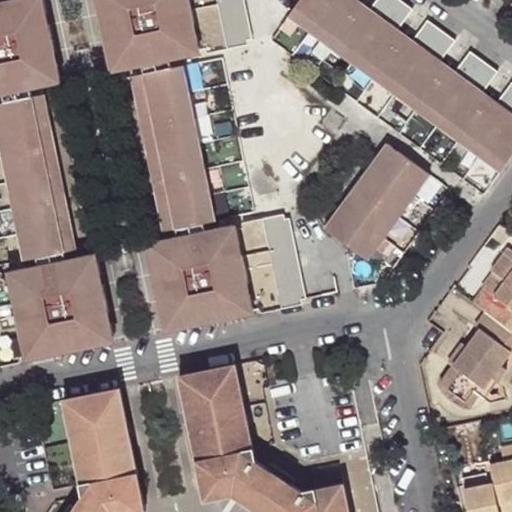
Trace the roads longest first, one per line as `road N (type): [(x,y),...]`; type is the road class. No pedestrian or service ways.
road 1 (residential): [(0,393),(378,315)]
road 2 (residential): [(378,315),(420,511)]
road 3 (residential): [(378,315),(427,299),(511,186)]
